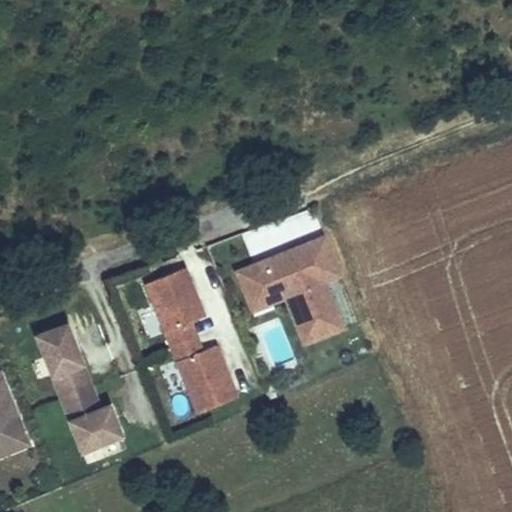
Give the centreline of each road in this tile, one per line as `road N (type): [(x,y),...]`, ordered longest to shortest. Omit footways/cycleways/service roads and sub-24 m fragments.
road 1 (track): [(511,108),(223,214)]
road 2 (residential): [(223,214),(0,291)]
